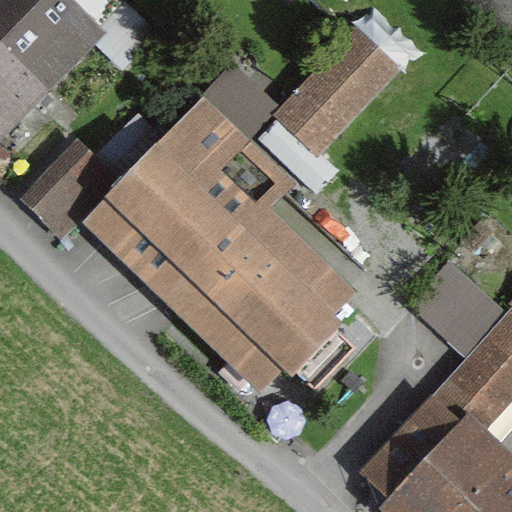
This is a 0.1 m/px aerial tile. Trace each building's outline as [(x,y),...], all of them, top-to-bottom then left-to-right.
[(0,0),(0,154),(109,40),(66,0),(0,0)] [(273,109),(315,150),(400,65),(357,24),(273,109)] [(79,223),(252,393),(352,292),(267,209),(291,184),(203,97),(79,223)] [(16,195),(50,228),(108,169),(75,136),(16,195)] [(469,398),(490,418),(511,395),(511,307),(434,387),(457,410),(469,398)] [(375,502),(385,511),(511,511),(511,457),(465,411),(455,420),(425,391),(352,465),(382,494),(375,502)]
